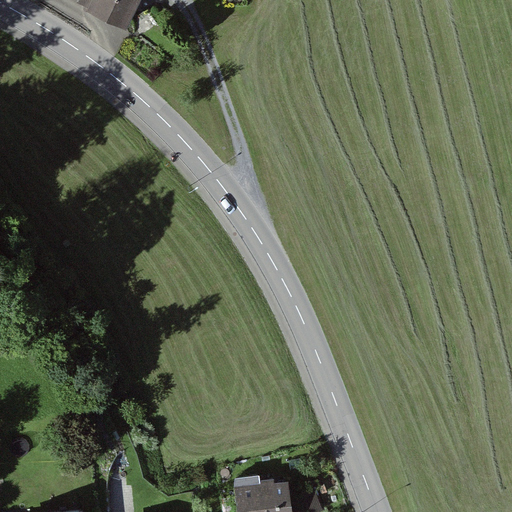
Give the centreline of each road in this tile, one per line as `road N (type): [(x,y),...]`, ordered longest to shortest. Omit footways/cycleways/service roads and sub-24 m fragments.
road 1 (tertiary): [(376,511),(315,349),(235,202),(137,96),(0,0)]
road 2 (track): [(189,0),(248,163),(247,192),(235,202)]
